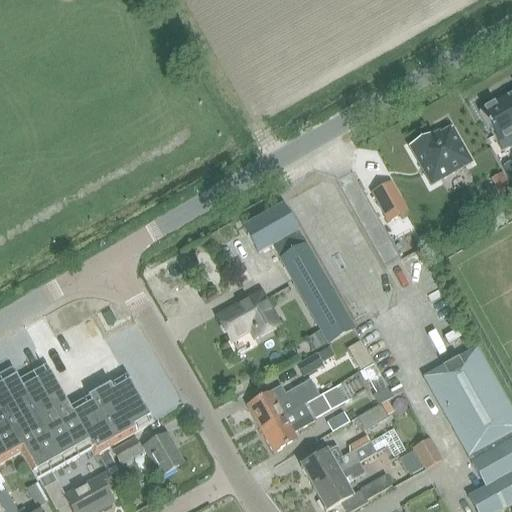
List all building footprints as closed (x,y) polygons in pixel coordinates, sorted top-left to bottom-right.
[(511,93),(498,102),(511,125),(511,93)] [(511,125),(498,102),(479,113),(501,153),(511,146),(511,125)] [(430,136),(408,148),(430,187),(471,164),(451,129),(440,136),(439,134),(431,138),(430,136)] [(390,185),(372,195),(388,224),(400,217),(392,203),(398,200),(390,185)] [(242,229),(257,257),(298,234),(282,206),(242,229)] [(305,245),(291,253),(278,261),(327,347),(354,331),(305,245)] [(260,295),(219,319),(232,343),(250,333),(253,340),(278,326),(260,295)] [(467,499),(473,511),(501,511),(511,506),(511,413),(476,350),(423,379),(467,460),(469,459),(471,464),(470,464),(483,489),(467,499)] [(296,367),(303,379),(322,369),(315,356),(296,367)] [(352,368),(360,386),(371,381),(364,364),(352,368)] [(0,466),(20,456),(36,484),(39,482),(43,490),(56,483),(52,474),(92,451),(94,455),(148,424),(152,421),(124,373),(66,406),(44,367),(16,383),(9,371),(0,375),(0,466)] [(259,432),(305,406),(299,398),(279,410),(270,394),(245,408),(259,432)] [(332,413),(322,397),(322,396),(305,406),(315,423),(332,413)] [(294,436),(315,423),(305,406),(259,432),(273,456),(297,443),(294,436)] [(357,420),(365,434),(388,420),(379,407),(357,420)] [(159,480),(184,466),(167,435),(141,448),(139,450),(134,440),(110,453),(119,468),(140,457),(144,464),(149,461),(159,480)] [(442,462),(430,440),(412,450),(425,472),(442,462)] [(327,452),(298,467),(312,491),(358,465),(375,455),(374,454),(370,444),(351,455),(343,460),(336,448),(327,453),(327,452)] [(358,465),(312,491),(323,511),(330,511),(341,506),(344,511),(353,511),(367,504),(366,502),(391,488),(385,477),(360,491),(360,492),(352,496),(344,482),(350,479),(351,482),(353,481),(364,476),(358,465)] [(56,483),(43,490),(54,511),(55,511),(67,506),(70,511),(110,511),(111,511),(112,509),(111,507),(115,505),(108,492),(113,489),(106,474),(65,497),(57,483),(56,483)] [(27,492),(37,510),(48,504),(38,486),(27,492)] [(6,492),(0,495),(0,504),(4,511),(13,506),(12,503),(6,492)]
